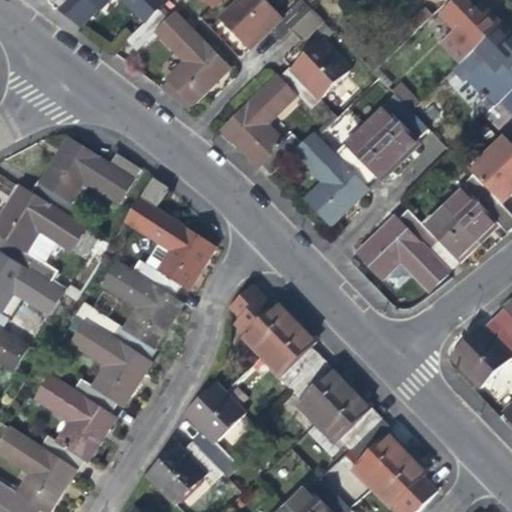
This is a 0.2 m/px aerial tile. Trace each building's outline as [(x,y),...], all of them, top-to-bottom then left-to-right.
[(110,0),(119,0),(143,25),(157,11),(163,6),(157,0),(62,0),(90,28),(102,17),(97,13),(109,1),(110,0)] [(196,0),(208,11),(219,0),(196,0)] [(267,33),(277,43),(287,33),(306,14),(295,3),(275,21),(254,0),(237,0),(217,20),(248,52),(263,37),(267,33)] [(458,0),(439,18),(473,54),(500,28),(482,10),(479,7),(472,14),(458,0)] [(414,35),(431,18),(423,9),(405,27),(414,35)] [(165,19),(157,11),(143,25),(127,41),(136,51),(153,34),(182,64),(164,81),(188,106),(208,87),(225,70),(172,15),(165,19)] [(316,24),(306,14),(287,33),(297,43),(316,24)] [(494,110),(498,106),(511,92),(511,38),(511,40),(500,28),(473,54),(484,64),(467,81),(494,110)] [(298,44),(297,43),(287,33),(277,43),(287,54),(298,44)] [(318,43),(288,72),(317,102),(348,73),(318,43)] [(224,128),(261,165),(282,145),(264,127),(294,98),(307,112),(317,102),(288,72),(282,77),(278,81),(276,79),(232,120),(224,128)] [(511,92),(498,106),(511,119),(511,92)] [(382,110),(362,130),(393,161),(406,148),(414,141),(409,137),(422,126),(393,97),(380,108),(382,110)] [(343,140),(357,125),(347,115),(333,130),(343,140)] [(341,146),(331,157),(360,186),(370,176),(374,180),(387,167),(393,161),(362,130),(343,148),(341,146)] [(364,190),(360,186),(331,157),(314,140),(311,137),(299,147),(290,137),(282,145),(261,165),(270,174),(291,154),(320,184),(302,201),(327,226),(346,207),(364,190)] [(511,148),(505,141),(501,145),(511,155),(511,148)] [(48,166),(27,199),(62,221),(71,207),(67,204),(80,184),(115,206),(129,185),(63,143),(48,166)] [(511,155),(501,145),(470,176),(475,181),(502,208),(511,198),(511,155)] [(152,180),(151,181),(142,197),(157,207),(168,189),(152,180)] [(464,196),(444,215),(476,247),(493,231),(496,227),(507,239),(511,234),(511,218),(502,208),(475,181),(466,189),(464,196)] [(81,232),(62,221),(27,199),(15,191),(1,213),(0,214),(0,259),(41,286),(50,272),(18,253),(31,232),(67,255),(81,232)] [(204,271),(215,253),(138,204),(132,214),(133,214),(123,230),(133,236),(136,231),(172,254),(158,276),(145,268),(138,280),(173,302),(180,291),(188,296),(204,271)] [(359,258),(375,274),(422,230),(408,215),(397,225),(394,223),(377,239),(359,258)] [(466,257),(476,247),(444,215),(425,233),(436,244),(426,254),(447,276),(466,257)] [(450,278),(447,276),(426,254),(436,244),(425,233),(422,230),(375,274),(384,284),(401,267),(430,296),(450,278)] [(55,294),(41,286),(0,259),(0,323),(2,321),(0,319),(0,302),(6,293),(41,315),(55,294)] [(121,331),(112,343),(146,365),(170,327),(182,308),(173,302),(138,280),(118,268),(104,290),(138,312),(124,333),(121,331)] [(268,356),(299,327),(285,312),(279,305),(276,308),(256,287),(235,309),(244,319),(237,325),(268,356)] [(511,310),(494,328),(511,346),(511,310)] [(82,385),(73,397),(108,419),(116,406),(124,411),(138,389),(151,368),(146,365),(112,343),(87,327),(73,348),(108,371),(94,392),(82,385)] [(304,332),(299,327),(268,356),(287,377),(284,381),(293,391),(313,373),(293,352),(309,337),(304,332)] [(511,346),(494,328),(483,338),(480,335),(474,341),(452,363),(480,393),(510,366),(511,368),(511,346)] [(21,350),(0,337),(0,366),(8,371),(21,350)] [(318,346),(309,337),(293,352),(313,373),(323,363),(313,351),(318,346)] [(336,377),(323,363),(313,373),(342,403),(352,393),(336,377)] [(301,405),(319,424),(342,403),(313,373),(293,391),(304,402),(301,405)] [(51,443),(43,455),(75,476),(77,477),(85,465),(88,467),(101,446),(115,423),(108,419),(73,397),(50,382),(37,404),(71,426),(58,447),(51,443)] [(207,436),(197,446),(225,475),(236,466),(217,447),(245,418),(216,388),(200,404),(187,416),(207,436)] [(363,406),(352,393),(342,403),(372,434),(381,425),(363,406)] [(342,442),(352,453),(372,434),(342,403),(319,424),(338,445),(342,442)] [(392,436),(381,425),(372,434),(401,464),(407,458),(397,447),(389,439),(392,436)] [(50,511),(65,491),(75,476),(43,455),(10,434),(0,449),(0,458),(31,478),(18,500),(7,493),(0,503),(0,507),(7,511),(50,511)] [(356,470),(374,489),(401,464),(372,434),(352,453),(362,464),(356,470)] [(212,488),(225,475),(197,446),(184,459),(176,451),(169,458),(147,479),(177,510),(205,481),(212,488)] [(427,479),(407,458),(401,464),(435,499),(439,495),(425,480),(427,479)] [(374,489),(394,511),(422,511),(435,499),(401,464),(374,489)] [(309,489),(289,509),(291,511),(349,511),(350,511),(321,482),(311,492),(309,489)]
